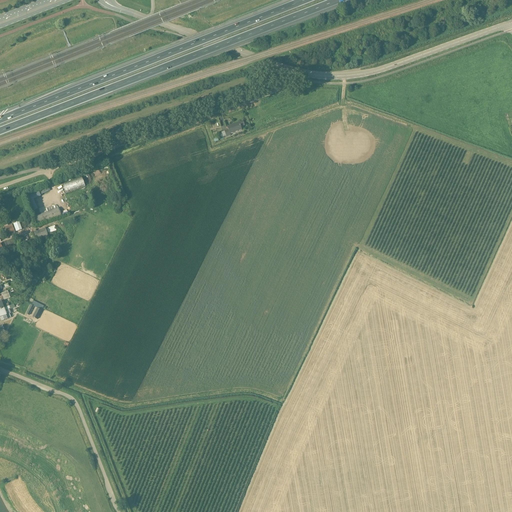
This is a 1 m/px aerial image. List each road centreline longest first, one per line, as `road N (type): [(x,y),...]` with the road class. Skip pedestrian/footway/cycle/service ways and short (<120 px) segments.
road 1 (motorway): [(0,130),(337,0)]
road 2 (motorway): [(305,0),(0,120)]
road 3 (unclassified): [(289,70),(276,90),(0,186)]
road 4 (secondary): [(289,70),(348,76),(511,24)]
road 5 (unclassified): [(0,368),(69,397),(119,511)]
road 6 (secondary): [(109,4),(289,70)]
